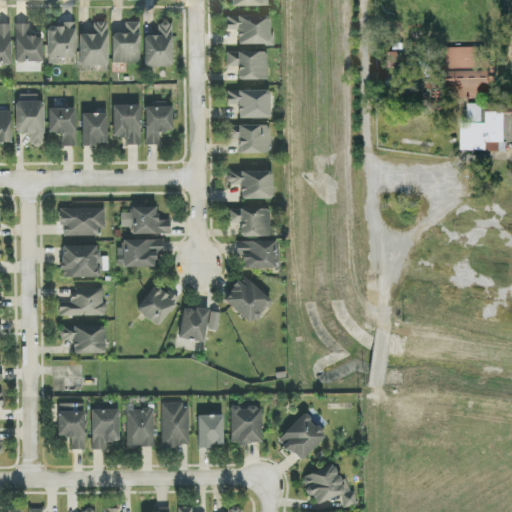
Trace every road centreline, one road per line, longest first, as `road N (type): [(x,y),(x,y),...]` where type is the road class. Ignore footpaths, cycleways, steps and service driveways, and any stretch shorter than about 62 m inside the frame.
road 1 (residential): [(30,479),(30,185)]
road 2 (residential): [(197,0),(202,269)]
road 3 (residential): [(263,483),(0,479)]
road 4 (residential): [(0,184),(198,182)]
